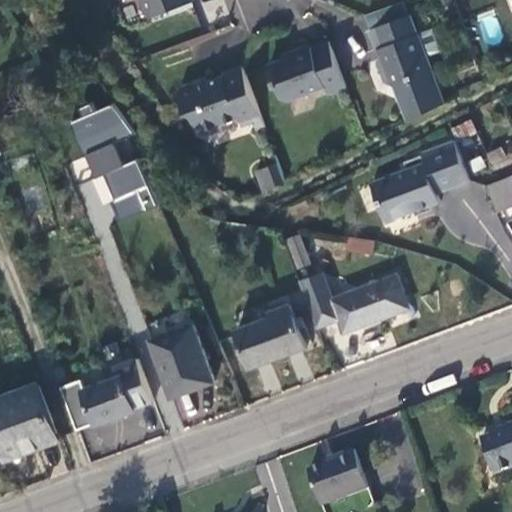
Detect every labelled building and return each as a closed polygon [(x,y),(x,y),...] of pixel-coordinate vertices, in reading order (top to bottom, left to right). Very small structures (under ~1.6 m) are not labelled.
[(144,0),(144,1),(148,12),(158,16),(192,2),(191,0),(144,0)] [(398,86),(411,122),(447,103),(413,13),(373,27),(370,31),(377,50),(379,49),(381,53),(378,59),(386,82),(398,86)] [(327,95),(346,88),(330,41),(310,48),(309,46),(293,52),(294,55),(269,65),(282,98),(286,100),(324,87),(327,95)] [(253,120),(262,117),(243,64),(222,71),(223,74),(197,83),(192,80),(181,83),(179,91),(187,111),(192,113),(198,130),(206,133),(220,128),(223,122),(239,116),(242,124),(253,120)] [(117,103),(69,121),(83,158),(71,163),(78,181),(89,177),(98,201),(86,205),(103,250),(111,247),(103,225),(153,207),(136,160),(122,165),(114,141),(129,136),(117,103)] [(256,130),(266,126),(262,117),(253,120),(256,130)] [(473,120),(453,130),(458,141),(478,132),(473,120)] [(115,139),(120,163),(131,161),(127,137),(115,139)] [(470,180),(455,140),(420,153),(421,155),(405,161),(407,168),(371,181),(386,221),(413,211),(414,215),(432,209),(431,204),(439,201),(434,185),(440,182),(443,190),(470,180)] [(493,162),(507,156),(504,147),(490,154),(493,162)] [(482,156),(466,163),(470,172),(486,165),(482,156)] [(278,158),(262,164),(271,191),(287,183),(278,158)] [(262,164),(256,167),(266,193),(271,191),(262,164)] [(498,213),(511,206),(511,176),(488,186),(498,213)] [(313,261),(302,233),(291,236),(300,265),(313,261)] [(374,240),(350,237),(349,249),(373,252),(374,240)] [(406,292),(400,273),(334,297),(325,271),(302,279),(304,286),(319,327),(342,319),(347,333),(407,312),(400,294),(406,292)] [(400,294),(407,312),(418,308),(411,290),(406,292),(400,294)] [(305,347),(292,304),(268,312),(270,318),(237,329),(251,367),(305,347)] [(217,382),(197,324),(156,339),(177,395),(217,382)] [(125,374),(85,389),(98,424),(138,410),(125,374)] [(43,386),(0,401),(0,426),(12,457),(62,439),(43,386)] [(511,423),(500,428),(501,432),(480,440),(494,476),(511,469),(511,423)] [(363,511),(378,507),(358,455),(341,463),(339,459),(311,469),(326,511),(363,511)]
